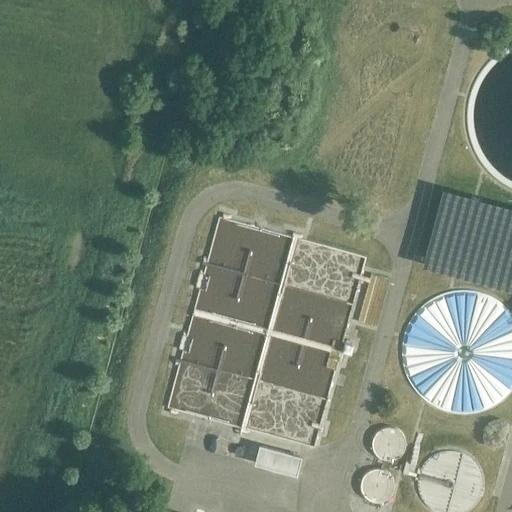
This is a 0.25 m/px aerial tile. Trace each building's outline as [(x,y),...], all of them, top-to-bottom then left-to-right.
[(439,299),(427,307),(418,317),(410,329),(406,343),(405,357),(408,371),(413,384),(420,395),(431,405),(444,412),(457,415),(471,416),(485,414),(498,408),(509,400),(511,396),(511,312),(505,305),(493,298),(480,294),(466,292),(452,294),(439,299)] [(344,342),(342,351),(350,353),(352,344),(344,342)] [(406,445),(406,444),(405,438),(402,433),(400,431),(396,429),(391,428),(386,429),(381,431),(376,436),(374,441),(374,448),(377,454),(383,459),(389,461),(395,460),(401,457),(403,454),(405,451),(406,445)] [(432,456),(424,463),(418,472),(415,482),(416,493),(419,503),(425,511),(426,511),(474,511),(480,505),(484,495),(485,487),(484,476),(479,467),(472,459),(463,454),(452,451),(442,452),(432,456)] [(258,475),(301,487),(306,468),(263,457),(258,475)] [(394,482),(394,481),(392,475),(389,469),(384,466),(378,465),(372,466),(369,468),(366,470),(364,475),(362,481),(363,485),(366,491),(369,494),(372,496),(378,497),(384,496),(389,493),(392,487),(394,482)]
